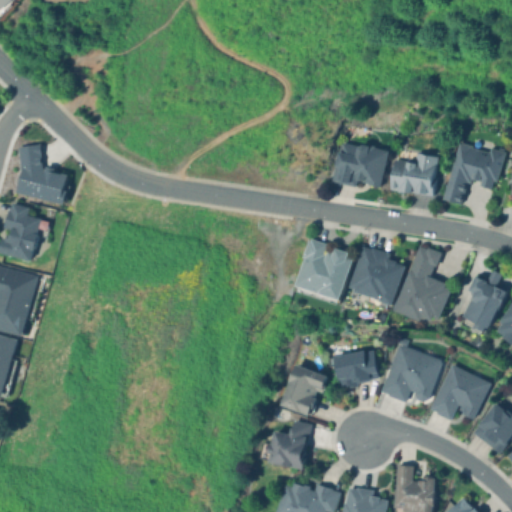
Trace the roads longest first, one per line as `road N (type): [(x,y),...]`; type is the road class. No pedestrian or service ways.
road 1 (residential): [(511,246),(470,232),(225,194)]
road 2 (residential): [(225,194),(146,182),(108,166),(0,69)]
road 3 (residential): [(511,501),(437,443),(392,430),(364,437)]
